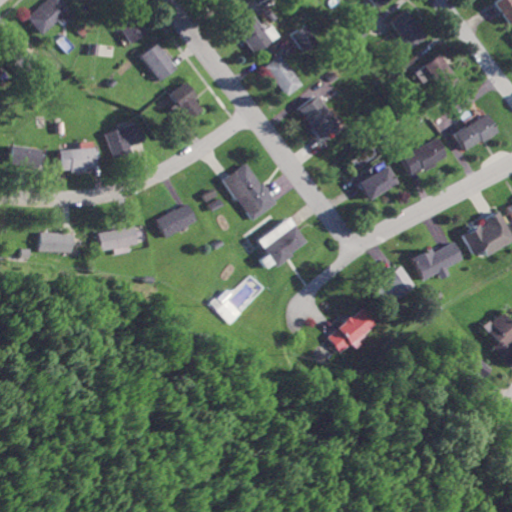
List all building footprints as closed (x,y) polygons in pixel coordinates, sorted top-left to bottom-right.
[(57,17),(62,22),(70,14),(56,0),(40,0),(22,17),(38,34),(57,17)] [(210,0),(216,8),(228,0),(210,0)] [(489,0),(486,3),(504,24),(511,17),(511,4),(508,0),(489,0)] [(385,21),(406,48),(421,37),(400,9),(385,21)] [(113,22),(125,43),(143,32),(130,11),(113,22)] [(228,24),(249,53),(265,41),(244,12),(228,24)] [(286,34),(298,51),(312,42),(301,25),(286,34)] [(25,42),(13,29),(0,41),(0,44),(22,68),(32,59),(21,47),(25,42)] [(136,53),(153,81),(171,70),(155,42),(136,53)] [(417,65),(438,94),(455,81),(433,53),(417,65)] [(279,96),(295,86),(274,55),(259,65),(279,96)] [(169,114),(176,109),(183,120),(198,110),(181,82),(164,93),(171,103),(165,107),(169,114)] [(292,109),(314,137),(332,124),(309,95),(292,109)] [(448,132),(458,151),(491,132),(481,114),(448,132)] [(109,160),(129,154),(126,145),(138,141),(133,122),(100,132),(109,160)] [(403,174),(439,159),(431,139),(394,153),(403,174)] [(54,150),(56,172),(91,168),(89,141),(74,142),(75,148),(54,150)] [(36,149),(7,144),(4,161),(33,166),(36,149)] [(271,205),(244,162),(219,177),(246,221),(271,205)] [(351,181),(361,199),(390,184),(380,166),(351,181)] [(202,202),(214,195),(210,188),(198,194),(202,202)] [(207,211),(219,205),(215,198),(204,203),(207,211)] [(511,200),(502,205),(511,226),(511,200)] [(192,220),(182,202),(151,219),(161,237),(192,220)] [(482,255),(509,241),(492,211),(478,219),(479,222),(457,234),(467,255),(478,249),(482,255)] [(302,243),(284,217),(252,239),(270,265),(302,243)] [(109,248),(110,255),(125,252),(124,245),(132,244),(129,226),(93,232),(96,251),(109,248)] [(33,251),(67,252),(67,233),(34,232),(33,251)] [(417,280),(433,272),(436,279),(445,275),(441,267),(456,260),(448,242),(427,251),(426,248),(407,257),(417,280)] [(369,288),(380,307),(409,289),(395,265),(377,276),(380,281),(369,288)] [(372,326),(357,308),(322,335),(335,353),(347,344),(348,345),(372,326)] [(495,357),(511,344),(511,331),(497,311),(478,326),(491,343),(487,346),(495,357)] [(477,378),(479,379),(485,366),(457,351),(446,373),(472,386),(477,378)]
